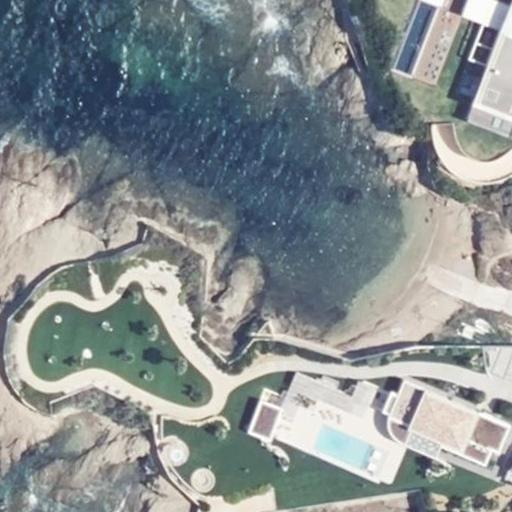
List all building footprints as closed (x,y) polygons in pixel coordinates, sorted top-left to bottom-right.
[(423,42),(444,48),(455,7),(429,0),(416,0),(399,67),(416,72),(423,42)] [(511,5),(510,5),(492,68),(468,61),(454,112),(507,127),(511,113),(511,5)] [(483,213),(479,250),(501,252),(505,216),(483,213)] [(409,439),(407,446),(434,458),(441,447),(483,466),(495,445),(472,435),(485,406),(407,374),(401,389),(394,387),(387,405),(393,409),(390,417),(392,426),(397,433),(404,437),(409,439)] [(256,405),(244,433),(263,441),(275,412),(256,405)] [(511,418),(485,406),(472,435),(495,445),(499,446),(511,418)]
